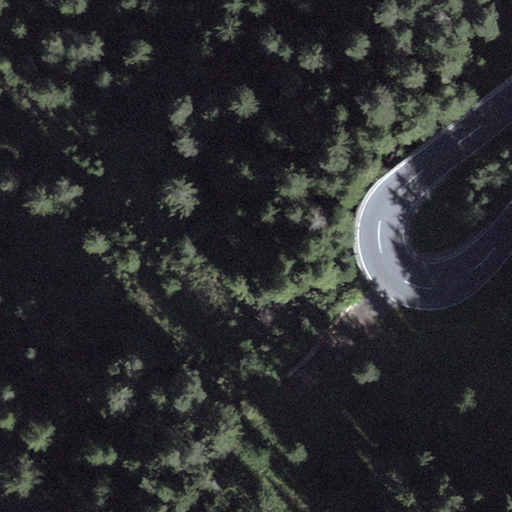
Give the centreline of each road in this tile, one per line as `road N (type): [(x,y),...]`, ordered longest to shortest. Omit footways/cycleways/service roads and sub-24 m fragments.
road 1 (primary): [(511,219),(458,274),(428,281),(403,274),(386,257),(379,229),(401,185),(511,97)]
road 2 (track): [(403,274),(377,371),(376,470),(365,511)]
road 3 (track): [(398,269),(273,398)]
